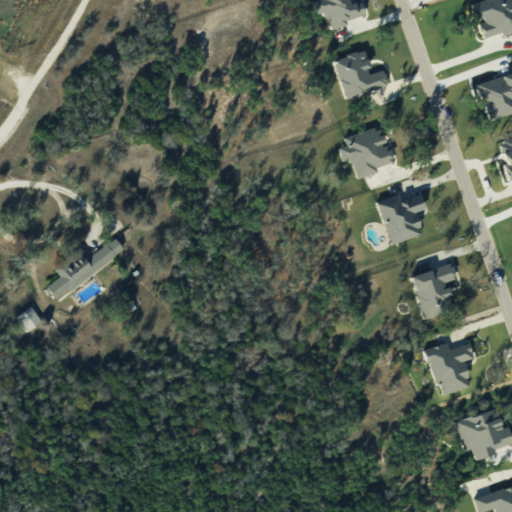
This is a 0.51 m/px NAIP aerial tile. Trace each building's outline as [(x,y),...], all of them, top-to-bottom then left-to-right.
[(311,0),(312,0),(315,14),(323,12),(327,26),(360,18),(355,0),(311,0)] [(511,0),(477,0),(472,2),(477,21),(482,38),(511,30),(511,0)] [(331,60),(344,99),(387,85),(382,69),(370,73),(361,50),(331,60)] [(342,137),(344,145),(337,147),(341,161),(349,159),(355,178),(378,171),(376,166),(392,161),(387,144),(384,145),(378,126),(342,137)] [(511,136),(499,140),(509,173),(511,172),(511,136)] [(389,244),(420,233),(413,212),(423,209),(417,193),(399,200),(396,193),(374,201),(389,244)] [(87,256),(82,248),(53,268),(59,276),(46,285),(54,298),(123,251),(114,237),(87,256)] [(409,274),(421,316),(451,308),(444,281),(454,278),(450,263),(409,274)] [(27,332),(41,321),(30,306),(15,317),(27,332)] [(425,347),(436,394),(468,387),(462,360),(471,358),(467,343),(447,348),(445,342),(425,347)] [(510,443),(505,426),(499,428),(493,408),(453,420),(462,451),(470,448),(474,459),(496,453),(494,448),(510,443)] [(511,511),(511,485),(472,497),(476,511),(477,511),(493,507),(494,511),(511,511)]
